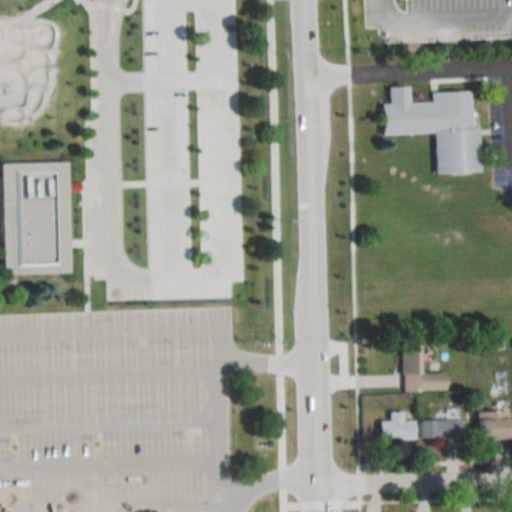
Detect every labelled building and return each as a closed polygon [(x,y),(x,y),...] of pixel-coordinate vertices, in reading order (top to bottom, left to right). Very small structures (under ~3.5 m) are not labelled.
[(377,103),(385,103),(385,87),(405,86),(405,102),(428,100),(428,91),(467,91),(468,128),(474,127),(476,172),(430,173),(429,134),(377,133),(377,103)] [(0,272),(64,272),(62,160),(0,161),(0,272)] [(398,344),(398,389),(442,389),(442,372),(420,372),(419,344),(398,344)] [(504,411),(474,411),(474,438),(504,438),(504,411)] [(411,436),(411,421),(395,421),(395,414),(387,414),(387,421),(376,421),(376,436),(411,436)] [(417,419),(417,436),(458,436),(458,419),(417,419)]
